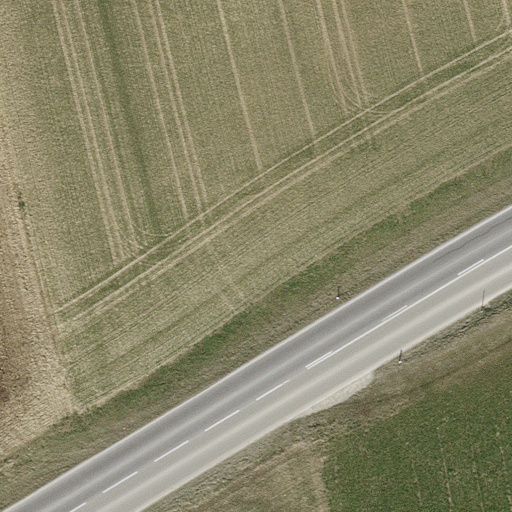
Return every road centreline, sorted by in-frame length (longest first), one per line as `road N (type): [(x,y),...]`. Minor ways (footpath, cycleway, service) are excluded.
road 1 (primary): [(70,511),(511,248)]
road 2 (track): [(511,335),(335,427)]
